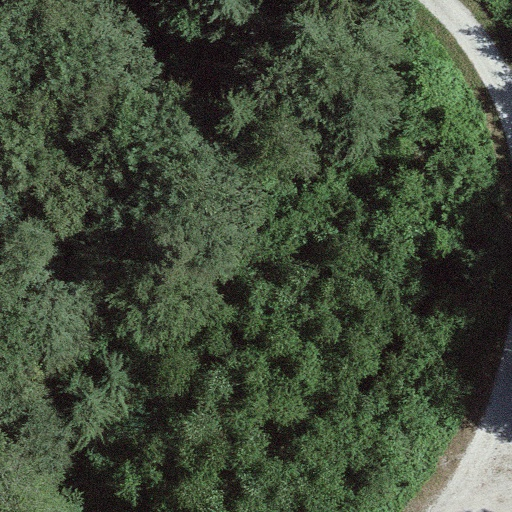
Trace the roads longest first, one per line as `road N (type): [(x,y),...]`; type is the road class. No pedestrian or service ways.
road 1 (track): [(511,334),(478,465),(440,511)]
road 2 (track): [(441,0),(511,124)]
